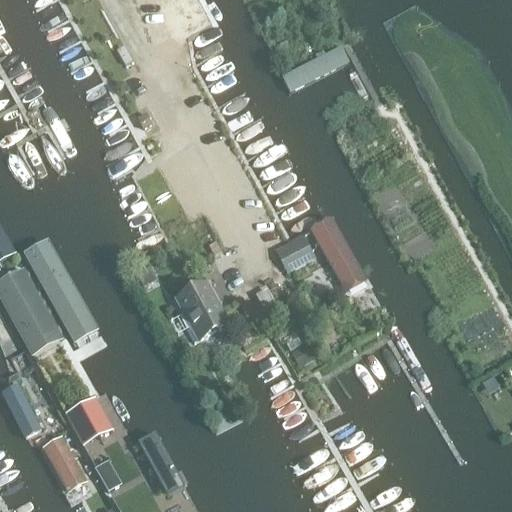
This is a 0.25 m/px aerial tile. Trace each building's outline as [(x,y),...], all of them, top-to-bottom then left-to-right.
[(293,96),(351,63),(343,49),(285,82),(293,96)] [(330,222),(311,233),(345,294),(364,283),(330,222)] [(203,223),(172,240),(191,276),(210,265),(201,248),(213,241),(203,223)] [(303,239),(286,248),(275,254),(288,277),(316,261),(303,239)] [(46,245),(22,258),(72,348),(97,335),(46,245)] [(0,302),(32,359),(63,342),(24,273),(0,285),(0,302)] [(206,288),(178,304),(193,330),(188,333),(195,347),(228,328),(206,288)] [(19,379),(29,374),(19,357),(10,362),(19,379)] [(40,433),(18,390),(4,397),(27,440),(40,433)] [(66,418),(84,450),(113,434),(95,402),(66,418)] [(62,444),(46,453),(69,495),(85,486),(73,464),(77,462),(72,455),(69,457),(62,444)] [(164,511),(171,511),(188,503),(160,451),(137,462),(164,511)] [(108,495),(120,487),(108,467),(96,474),(108,495)]
